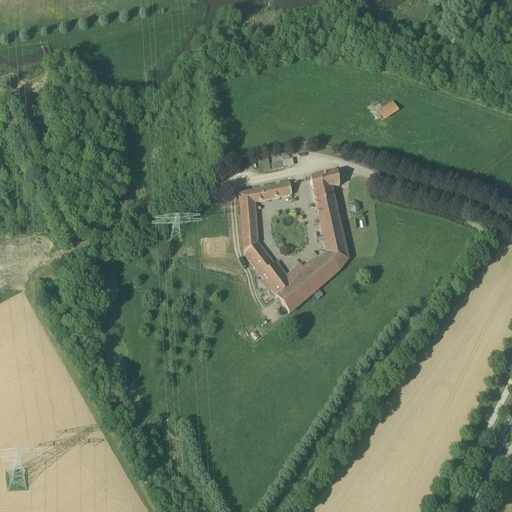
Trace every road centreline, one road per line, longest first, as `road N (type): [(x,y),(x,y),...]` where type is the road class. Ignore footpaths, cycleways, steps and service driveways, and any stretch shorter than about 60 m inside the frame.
road 1 (track): [(511,227),(483,211),(331,167),(222,188),(91,255)]
road 2 (track): [(171,511),(56,297),(91,255)]
road 3 (track): [(91,255),(75,248),(0,96)]
